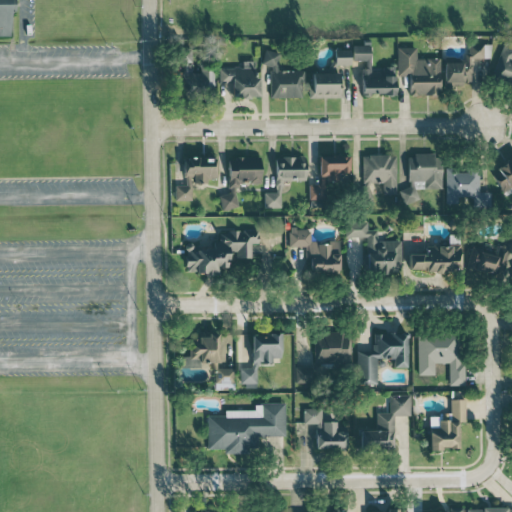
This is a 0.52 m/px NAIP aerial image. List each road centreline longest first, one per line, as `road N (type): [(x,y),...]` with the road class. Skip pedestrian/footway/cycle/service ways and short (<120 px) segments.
road 1 (tertiary): [(147,0),(152,511)]
road 2 (residential): [(152,479),(467,468),(487,450),(487,383)]
road 3 (residential): [(152,299),(464,299),(481,314),(487,383)]
road 4 (residential): [(150,130),(483,123)]
